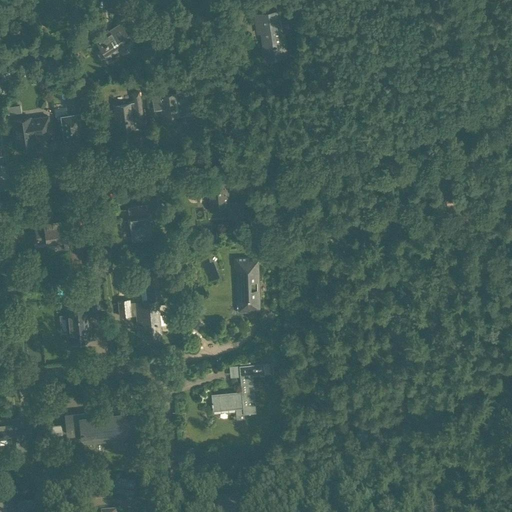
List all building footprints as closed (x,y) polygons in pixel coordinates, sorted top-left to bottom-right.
[(278,12),(254,15),(257,35),(261,34),(263,47),(261,47),(263,62),(269,61),(269,58),(286,56),(284,36),(281,36),(278,12)] [(95,38),(95,39),(102,49),(101,50),(107,58),(106,56),(131,40),(132,41),(127,33),(136,27),(136,28),(137,28),(128,14),(118,20),(120,23),(96,39),(95,38)] [(55,64),(47,65),(48,75),(56,74),(55,64)] [(181,91),(152,95),(154,110),(162,109),(163,118),(168,117),(172,121),(175,116),(196,113),(192,83),(185,84),(185,87),(181,88),(181,91)] [(80,86),(62,89),(65,109),(83,106),(80,86)] [(134,102),(114,105),(118,131),(134,128),(133,120),(143,119),(139,92),(133,93),(134,102)] [(8,113),(22,111),(21,104),(8,106),(8,113)] [(62,123),(60,123),(61,130),(63,129),(64,139),(71,138),(71,139),(77,138),(77,137),(79,136),(76,121),(77,121),(76,113),(61,115),(62,123)] [(15,128),(13,130),(13,134),(16,135),(17,145),(33,143),(32,134),(37,133),(37,134),(50,132),(48,116),(30,119),(30,117),(16,119),(17,128),(15,128)] [(206,184),(195,185),(196,196),(207,195),(207,194),(210,194),(212,207),(228,205),(230,217),(245,215),(244,200),(229,202),(226,181),(209,183),(209,184),(206,184)] [(147,205),(127,208),(132,241),(152,238),(147,205)] [(44,226),(35,227),(37,243),(46,242),(46,243),(63,240),(64,249),(88,246),(87,233),(71,235),(68,216),(43,220),(44,226)] [(248,257),(235,258),(235,267),(238,267),(239,304),(237,304),(237,312),(248,312),(248,309),(260,309),(258,259),(248,260),(248,257)] [(130,299),(118,300),(120,316),(136,315),(137,325),(142,324),(143,340),(162,338),(161,325),(167,324),(166,314),(160,315),(158,301),(160,301),(158,274),(145,275),(148,301),(130,303),(130,299)] [(89,286),(91,305),(98,305),(96,285),(89,286)] [(86,306),(67,308),(70,341),(89,339),(86,306)] [(197,318),(191,326),(198,331),(204,323),(197,318)] [(242,393),(212,396),(213,409),(235,407),(236,414),(255,413),(253,375),(265,374),(264,363),(252,364),(240,365),(242,393)] [(67,426),(66,426),(67,434),(81,432),(81,436),(109,433),(110,439),(109,439),(109,440),(137,437),(135,417),(124,418),(124,413),(79,417),(80,425),(67,427),(67,426)] [(19,419),(0,420),(0,437),(2,438),(1,435),(20,433),(19,419)] [(66,454),(58,454),(59,466),(67,465),(66,454)] [(252,474),(234,476),(235,487),(253,485),(252,474)] [(236,496),(213,499),(214,511),(245,511),(244,494),(236,495),(236,496)]
